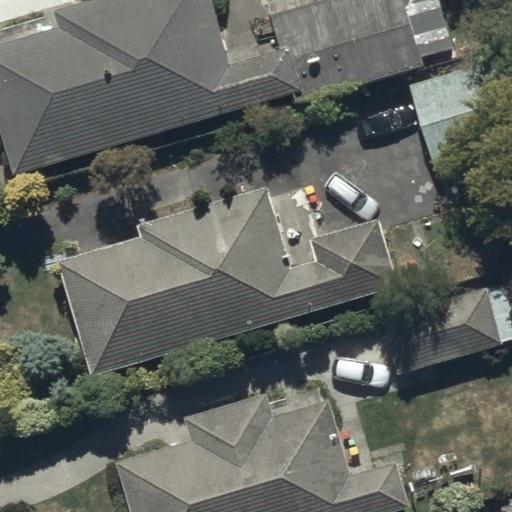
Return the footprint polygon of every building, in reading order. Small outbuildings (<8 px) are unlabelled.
[(0,43),(0,127),(13,172),(292,92),(295,103),(425,66),(422,56),(451,48),(437,0),(317,0),(272,13),(282,48),(230,63),(211,0),(85,0),(55,9),(60,26),(0,43)] [(511,48),(410,78),(436,170),(511,149),(511,48)] [(59,257),(93,376),(401,285),(380,214),(314,234),(302,191),(272,200),(268,186),(137,224),(140,234),(59,257)] [(511,276),(381,314),(396,374),(511,340),(511,276)] [(119,459),(134,511),(395,511),(412,507),(399,463),(351,476),(329,398),(274,413),(268,390),(186,413),(193,438),(119,459)]
